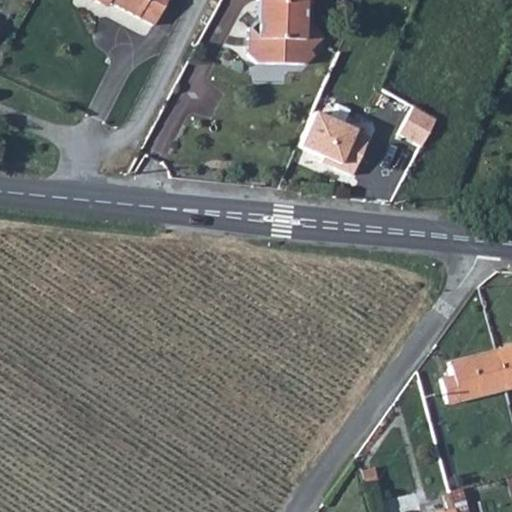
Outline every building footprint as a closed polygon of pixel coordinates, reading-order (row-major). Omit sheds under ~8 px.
[(92,0),(106,7),(108,2),(151,25),(164,0),(92,0)] [(255,57),(250,62),(254,66),(254,67),(305,68),(315,60),(313,57),(326,44),(313,31),(314,0),(261,0),(260,26),(250,36),(256,40),(255,57)] [(217,15),(201,53),(220,61),(235,23),(217,15)] [(348,180),(366,143),(312,116),(296,149),(334,168),(332,172),(348,180)] [(412,118),(397,142),(410,150),(425,125),(412,118)] [(511,345),(495,350),(505,389),(511,387),(511,345)] [(505,389),(495,350),(446,362),(449,376),(438,379),(444,404),(505,389)]
